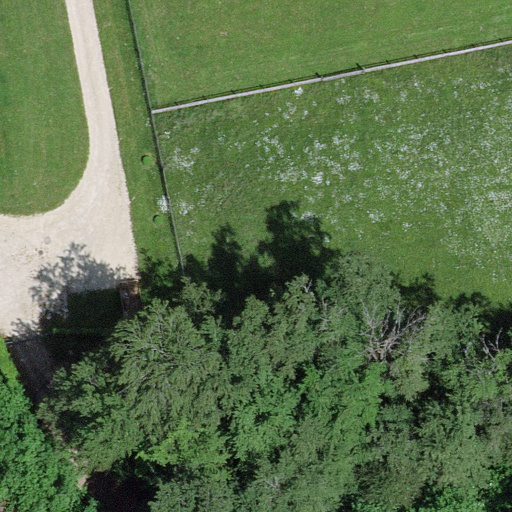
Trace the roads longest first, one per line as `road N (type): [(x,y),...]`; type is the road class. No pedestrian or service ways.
road 1 (track): [(78,0),(104,140),(100,189),(77,224),(0,290)]
road 2 (track): [(113,511),(51,382),(22,271)]
